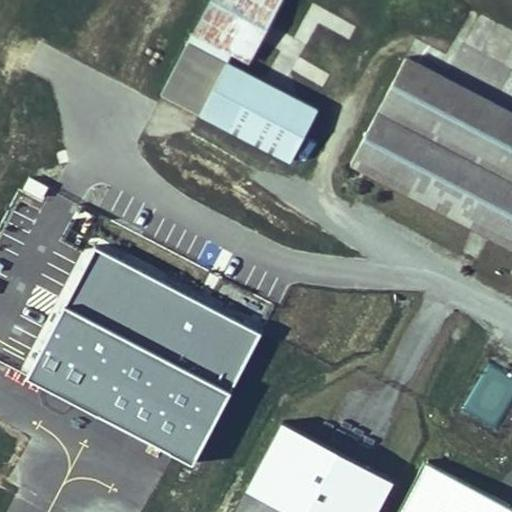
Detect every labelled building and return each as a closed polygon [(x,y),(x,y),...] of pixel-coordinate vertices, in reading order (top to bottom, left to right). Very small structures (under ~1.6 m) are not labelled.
[(279,0),(211,0),(197,30),(236,48),(252,56),(279,0)] [(231,52),(205,104),(297,149),(322,97),(231,52)] [(511,107),(403,54),(351,162),(511,240),(511,107)] [(203,118),(197,130),(222,144),(229,132),(203,118)] [(14,200),(0,227),(22,239),(36,211),(14,200)] [(196,473),(241,379),(67,296),(28,378),(173,447),(167,459),(196,473)] [(501,428),(511,401),(511,373),(485,362),(463,411),(501,428)] [(380,511),(403,469),(288,411),(252,483),(307,511),(380,511)] [(511,511),(425,467),(401,511),(511,511)]
